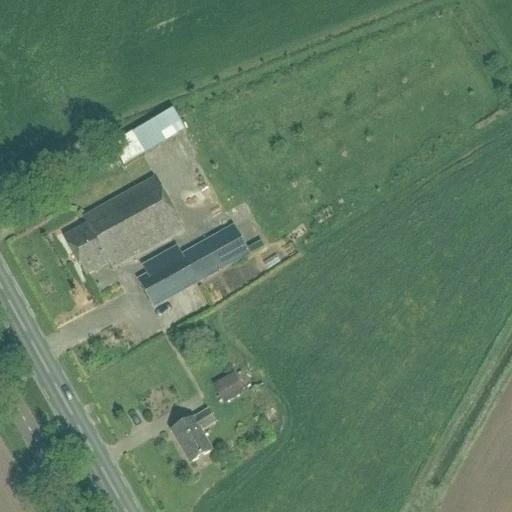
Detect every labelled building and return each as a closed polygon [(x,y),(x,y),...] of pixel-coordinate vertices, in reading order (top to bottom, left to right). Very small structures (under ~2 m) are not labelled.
[(184,133),(171,111),(109,148),(122,169),(184,133)] [(182,233),(154,181),(82,220),(86,227),(63,240),(83,277),(106,265),(111,273),(182,233)] [(250,256),(235,228),(182,257),(183,260),(139,284),(151,306),(196,283),(197,285),(250,256)] [(219,388),(228,405),(248,394),(239,377),(219,388)] [(215,426),(207,413),(195,420),(194,420),(171,433),(189,466),(211,453),(200,434),(215,426)]
